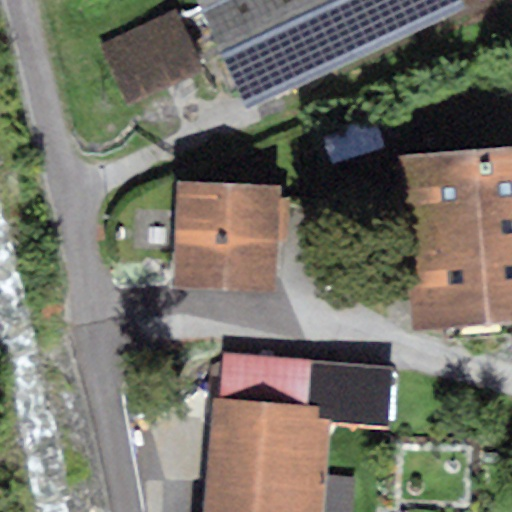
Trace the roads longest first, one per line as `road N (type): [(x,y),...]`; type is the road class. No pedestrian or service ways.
road 1 (track): [(71,194),(511,11)]
road 2 (residential): [(96,318),(287,325),(511,381)]
road 3 (residential): [(96,318),(21,0)]
road 4 (residential): [(124,511),(96,318)]
